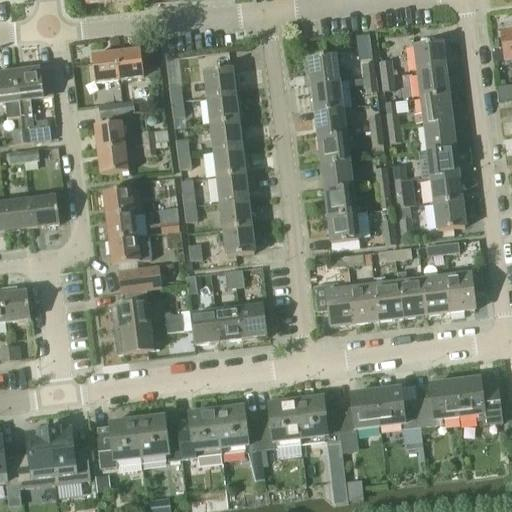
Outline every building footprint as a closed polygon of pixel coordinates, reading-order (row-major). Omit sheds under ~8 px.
[(504,64),(511,63),(511,33),(501,34),(504,64)] [(414,48),(417,75),(445,71),(441,45),(414,48)] [(142,53),(117,55),(121,83),(145,81),(142,53)] [(121,83),(117,55),(93,58),(96,86),(121,83)] [(335,58),(309,61),(312,88),(338,85),(338,84),(347,83),(346,71),(337,72),(335,58)] [(391,63),(380,64),(382,79),(393,78),(391,63)] [(364,82),(375,81),(373,65),(362,66),(364,82)] [(208,102),(235,98),(231,71),(204,75),(208,102)] [(417,75),(421,101),(448,98),(445,71),(417,75)] [(41,72),(15,76),(20,117),(22,133),(24,147),(51,143),(50,129),(48,129),(36,131),(35,131),(31,103),(45,102),(41,72)] [(15,76),(0,77),(0,106),(5,106),(7,119),(20,117),(15,76)] [(383,94),(394,93),(393,78),(382,79),(383,94)] [(375,81),(364,82),(366,96),(376,95),(375,81)] [(342,111),(338,85),(312,88),(316,114),(342,111)] [(181,89),(169,91),(171,105),(182,103),(181,89)] [(238,124),(235,98),(208,102),(211,128),(238,124)] [(423,116),(414,117),(415,128),(424,127),(451,124),(448,98),(421,101),(422,113),(423,116)] [(173,118),(184,117),(182,103),(171,105),(173,118)] [(134,104),(123,106),(124,115),(135,114),(134,104)] [(124,115),(123,106),(98,109),(99,118),(124,115)] [(345,137),(342,111),(316,114),(319,141),(345,137)] [(388,131),(399,130),(397,116),(387,117),(388,131)] [(371,134),(381,133),(379,118),(369,119),(371,134)] [(241,151),(238,124),(211,128),(214,154),(241,151)] [(451,124),(424,127),(427,154),(454,151),(451,124)] [(98,154),(126,150),(123,126),(95,129),(98,154)] [(399,130),(388,131),(390,147),(401,145),(399,130)] [(22,133),(7,135),(8,148),(24,147),(22,133)] [(383,148),(381,133),(371,134),(372,149),(383,148)] [(144,148),(154,147),(153,134),(142,135),(144,148)] [(345,137),(319,141),(322,167),(348,164),(346,149),(356,148),(354,136),(345,137)] [(187,142),(176,143),(178,158),(189,157),(187,142)] [(156,158),(154,147),(144,148),(145,160),(156,158)] [(129,174),(126,150),(98,154),(101,178),(129,174)] [(244,177),(241,151),(214,154),(217,180),(244,177)] [(458,178),(454,151),(427,154),(431,181),(458,178)] [(38,152),(24,154),(25,165),(39,163),(38,152)] [(25,165),(24,154),(8,156),(10,167),(25,165)] [(180,173),(190,172),(189,157),(178,158),(180,173)] [(352,191),(348,164),(322,167),(326,194),(352,191)] [(395,185),(405,184),(403,168),(393,170),(395,185)] [(377,188),(388,186),(386,170),(375,172),(377,188)] [(248,203),(244,177),(217,180),(220,207),(248,203)] [(458,178),(431,181),(434,207),(461,203),(458,178)] [(192,182),(181,183),(184,211),(195,209),(194,194),(192,182)] [(407,198),(405,184),(395,185),(396,199),(407,198)] [(389,200),(388,186),(377,188),(379,202),(389,200)] [(106,220),(134,217),(130,187),(111,190),(112,195),(103,196),(106,220)] [(355,216),(352,191),(326,194),(329,219),(355,216)] [(175,194),(161,195),(162,207),(177,206),(175,194)] [(57,201),(30,204),(34,232),(60,228),(57,201)] [(251,229),(248,203),(220,207),(224,233),(251,229)] [(464,230),(461,203),(434,207),(437,233),(464,230)] [(7,235),(34,232),(30,204),(4,207),(7,235)] [(186,226),(197,224),(195,209),(184,211),(186,226)] [(355,216),(329,219),(332,246),(358,243),(358,242),(370,240),(367,215),(355,216)] [(137,240),(134,217),(106,220),(110,244),(137,240)] [(401,238),(412,237),(410,221),(399,222),(401,238)] [(383,240),(395,239),(393,223),(381,225),(383,240)] [(178,225),(160,227),(162,238),(179,236),(178,225)] [(254,256),(251,229),(224,233),(227,260),(254,256)] [(140,265),(137,240),(110,244),(113,268),(140,265)] [(458,245),(442,247),(443,258),(459,256),(458,245)] [(191,264),(202,263),(200,247),(189,249),(191,264)] [(426,260),(443,258),(442,247),(425,249),(426,260)] [(393,253),(395,264),(412,262),(410,251),(393,253)] [(379,266),(395,264),(393,253),(378,255),(379,266)] [(346,259),(347,270),(364,268),(363,257),(346,259)] [(331,271),(347,270),(346,259),(330,261),(331,271)] [(120,275),(122,297),(162,292),(159,270),(120,275)] [(235,274),(237,291),(244,290),(242,273),(235,274)] [(227,293),(237,291),(235,274),(225,275),(227,293)] [(405,275),(396,276),(397,286),(402,322),(425,319),(421,283),(406,285),(405,275)] [(474,313),(470,280),(470,277),(446,280),(450,316),(474,313)] [(188,298),(197,297),(195,279),(186,280),(188,298)] [(402,322),(397,286),(385,287),(384,280),(373,281),(374,289),(378,325),(402,322)] [(446,280),(421,283),(425,319),(450,316),(446,280)] [(327,288),(314,290),(317,315),(329,314),(331,330),(354,328),(350,292),(339,293),(338,287),(327,288)] [(378,325),(374,289),(350,292),(354,328),(378,325)] [(18,291),(2,293),(6,326),(31,322),(28,296),(18,297),(18,291)] [(120,333),(152,330),(149,306),(111,310),(113,327),(119,326),(120,333)] [(263,308),(239,311),(243,342),(267,339),(263,308)] [(243,342),(239,311),(215,314),(219,345),(243,342)] [(195,348),(219,345),(215,314),(192,317),(195,348)] [(181,317),(164,319),(165,328),(182,326),(181,317)] [(183,334),(182,326),(165,328),(166,336),(183,334)] [(155,353),(152,330),(120,333),(121,341),(115,342),(117,358),(155,353)] [(18,348),(9,350),(10,364),(19,363),(18,348)] [(0,364),(10,364),(9,350),(0,350),(0,364)] [(472,383),(455,385),(459,421),(483,418),(484,428),(501,426),(497,394),(496,394),(482,395),(480,382),(472,383)] [(431,401),(416,403),(420,432),(435,430),(435,424),(459,421),(455,385),(430,388),(431,401)] [(420,432),(416,403),(401,405),(400,392),(374,395),(379,430),(404,427),(405,433),(420,432)] [(355,433),(379,430),(374,395),(350,398),(352,411),(336,413),(339,441),(356,439),(355,433)] [(324,401),(296,404),(301,442),(301,446),(327,443),(327,445),(339,443),(339,441),(336,413),(325,414),(324,401)] [(270,420),(259,422),(263,453),(276,451),(276,449),(301,446),(301,442),(296,404),(268,407),(270,420)] [(244,410),(217,413),(222,451),(223,456),(248,453),(248,455),(261,453),(263,453),(259,422),(246,423),(244,410)] [(190,429),(178,431),(182,463),(197,461),(196,459),(223,456),(222,451),(217,413),(188,416),(190,429)] [(165,419),(137,422),(142,462),(142,466),(169,462),(169,464),(182,463),(178,431),(166,432),(165,419)] [(110,439),(99,440),(103,473),(103,479),(118,477),(117,471),(117,469),(142,466),(142,462),(137,422),(109,426),(110,439)] [(71,430),(49,433),(55,489),(57,488),(81,486),(91,484),(91,480),(87,451),(74,453),(71,430)] [(20,489),(19,489),(20,493),(55,489),(49,433),(27,436),(29,458),(17,459),(20,489)] [(7,491),(19,489),(20,489),(17,459),(5,461),(2,438),(0,438),(0,486),(6,486),(7,491)] [(330,470),(332,481),(344,480),(343,468),(332,469),(330,470)] [(361,486),(346,487),(348,504),(363,502),(361,486)] [(160,511),(159,503),(148,505),(149,511),(160,511)]
